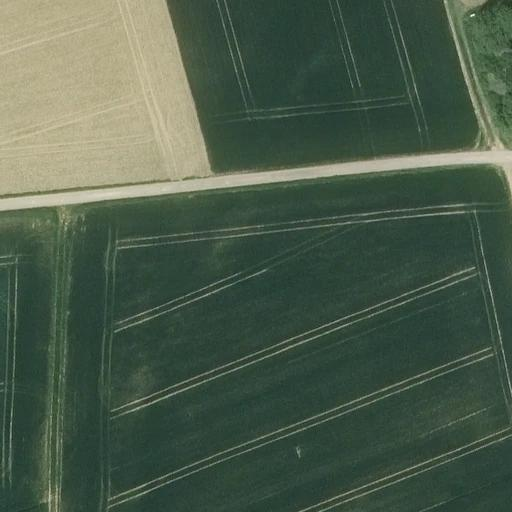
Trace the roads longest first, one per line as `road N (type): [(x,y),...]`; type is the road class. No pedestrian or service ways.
road 1 (track): [(65,186),(49,511)]
road 2 (track): [(511,188),(456,0)]
